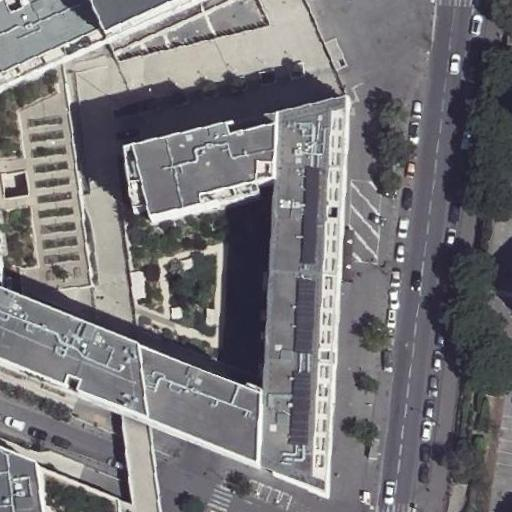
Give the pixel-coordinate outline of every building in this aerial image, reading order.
[(80,59),(107,47),(87,0),(18,0),(0,8),(0,94),(60,68),(80,59)] [(162,0),(87,0),(107,47),(170,19),(162,0)] [(162,0),(170,19),(211,0),(162,0)] [(281,117),(280,130),(277,191),(273,271),(339,276),(348,103),(281,117)] [(277,191),(280,130),(238,138),(235,127),(120,152),(131,211),(144,207),(146,216),(277,191)] [(0,229),(0,366),(43,384),(63,321),(9,299),(0,229)] [(339,276),(273,271),(267,401),(263,472),(328,497),(339,276)] [(63,321),(43,384),(122,415),(134,420),(125,345),(63,321)] [(125,345),(134,420),(150,427),(263,472),(267,401),(125,345)] [(0,511),(51,511),(46,471),(32,465),(0,452),(0,511)]
